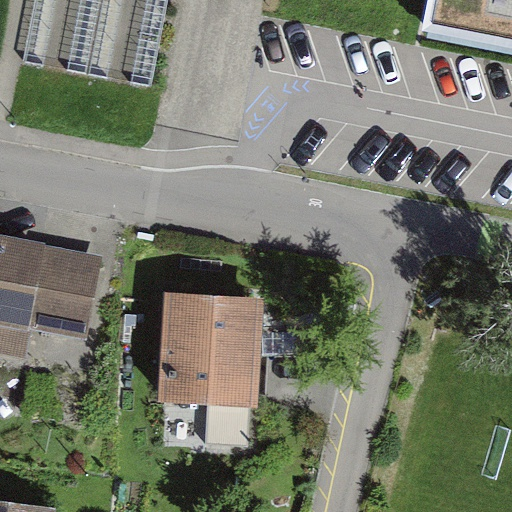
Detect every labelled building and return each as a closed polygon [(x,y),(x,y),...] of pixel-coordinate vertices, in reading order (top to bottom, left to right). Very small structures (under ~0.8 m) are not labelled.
[(58,0),(36,0),(24,63),(45,66),(58,0)] [(103,0),(80,0),(67,71),(89,76),(103,0)] [(126,0),(103,0),(89,76),(111,79),(126,0)] [(171,0),(148,0),(132,84),(153,87),(171,0)] [(511,0),(429,0),(423,36),(511,52),(511,0)] [(107,256),(0,235),(0,355),(27,361),(33,329),(90,340),(107,256)] [(166,295),(160,405),(259,411),(265,301),(166,295)] [(0,511),(57,511),(58,510),(0,502),(0,511)]
